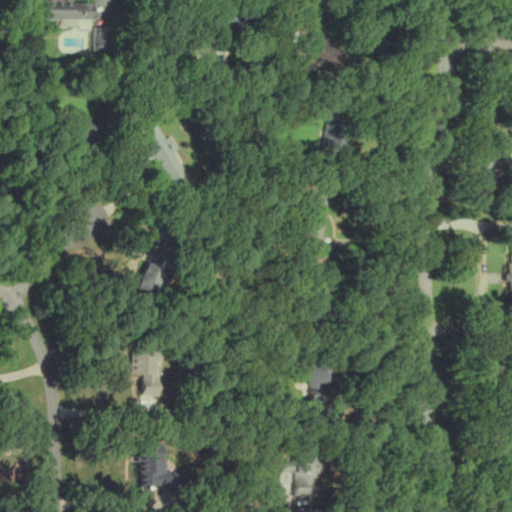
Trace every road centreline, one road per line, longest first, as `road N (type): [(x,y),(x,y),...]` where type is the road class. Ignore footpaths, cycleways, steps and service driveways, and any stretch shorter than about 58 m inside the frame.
road 1 (residential): [(426,511),(424,199),(442,80),(430,0)]
road 2 (residential): [(0,291),(45,362),(54,511)]
